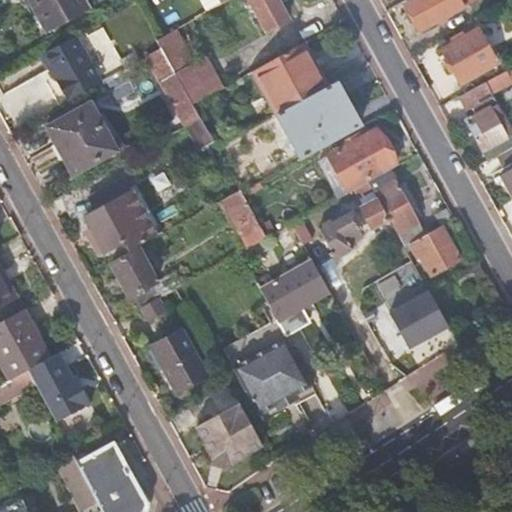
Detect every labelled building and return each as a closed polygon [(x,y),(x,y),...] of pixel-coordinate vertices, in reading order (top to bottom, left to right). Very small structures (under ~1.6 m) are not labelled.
[(84,0),(30,0),(46,29),(88,6),(84,0)] [(275,0),(250,0),(266,30),(286,19),(275,0)] [(410,0),(404,3),(420,31),(478,0),(410,0)] [(456,36),(451,38),(453,43),(442,49),(460,82),(496,63),(477,30),(458,40),(456,36)] [(191,63),(174,33),(158,41),(162,48),(147,56),(197,147),(212,139),(202,122),(206,120),(196,101),(223,86),(206,55),(191,63)] [(76,35),(42,54),(67,100),(101,81),(76,35)] [(327,86),(303,42),(261,65),(284,110),(277,113),(302,158),(359,127),(350,110),(346,112),(330,84),(327,86)] [(505,70),(455,97),(462,110),(491,94),(490,91),(510,80),(505,70)] [(116,151),(89,103),(47,126),(55,145),(53,145),(60,159),(63,157),(72,174),(116,151)] [(511,149),(496,119),(500,117),(498,113),(494,115),(489,107),(464,121),(482,152),(490,147),(503,171),(499,173),(511,197),(511,149)] [(376,128),(328,154),(348,190),(395,163),(376,128)] [(390,168),(337,198),(341,206),(373,188),(377,197),(361,206),(373,227),(389,218),(404,245),(413,240),(431,273),(459,258),(441,225),(426,234),(390,168)] [(133,195),(123,179),(87,199),(94,212),(86,216),(92,228),(86,231),(99,255),(131,237),(136,247),(137,246),(149,239),(162,232),(139,192),(133,195)] [(254,215),(239,189),(221,200),(236,225),(254,215)] [(363,236),(348,211),(318,228),(334,257),(351,247),(349,244),(363,236)] [(307,233),(300,219),(286,226),(290,234),(295,231),(299,237),(307,233)] [(155,249),(149,239),(137,246),(138,249),(111,264),(136,310),(163,295),(142,256),(155,249)] [(272,282),(268,276),(257,283),(270,308),(304,290),(311,302),(329,292),(311,261),(272,282)] [(0,269),(0,304),(14,296),(0,269)] [(22,310),(0,322),(0,362),(10,379),(27,370),(49,358),(22,310)] [(441,311),(412,328),(420,345),(451,331),(441,311)] [(276,319),(223,348),(259,413),(274,405),(277,409),(297,398),(294,393),(309,386),(276,319)] [(181,331),(154,345),(179,391),(206,376),(181,331)] [(72,379),(58,353),(49,358),(27,370),(55,422),(89,404),(80,387),(75,377),(72,379)] [(27,370),(10,379),(0,384),(0,399),(32,381),(27,370)] [(261,445),(238,405),(198,427),(206,442),(204,443),(214,460),(212,466),(228,471),(230,466),(246,456),(245,454),(261,445)] [(95,503),(100,511),(142,511),(145,503),(114,444),(77,463),(75,459),(73,460),(82,477),(95,503)] [(79,511),(95,503),(82,477),(65,486),(79,511)] [(27,511),(22,501),(6,508),(7,511),(27,511)]
